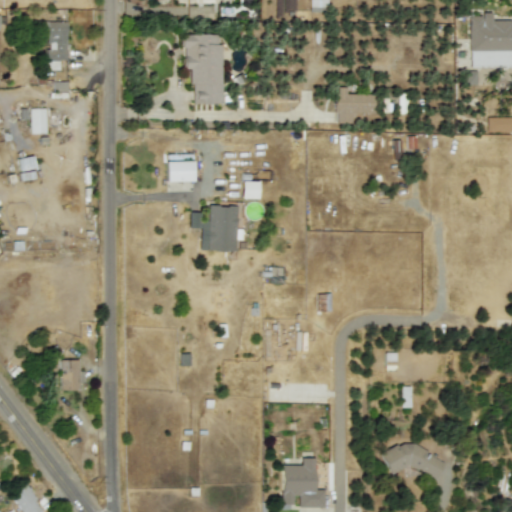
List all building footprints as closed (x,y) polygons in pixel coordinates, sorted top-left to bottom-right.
[(324,0),(307,0),(307,10),(325,10),(324,0)] [(511,65),(511,20),(489,20),(489,14),(467,14),(468,66),(511,65)] [(56,69),(56,59),(64,60),(64,21),(45,21),(44,69),(56,69)] [(215,33),(179,34),(180,68),(189,68),(189,103),(219,103),(219,43),(215,43),(215,33)] [(344,93),(344,87),(333,86),(332,122),(351,123),(351,112),(372,112),(372,94),(344,93)] [(42,107),(26,108),(27,133),(43,132),(42,107)] [(511,117),(485,116),(484,131),(511,131),(511,117)] [(17,170),(32,167),(30,155),(14,158),(17,170)] [(164,181),(191,180),(191,160),(164,161),(164,181)] [(255,197),(256,180),(240,180),(239,197),(255,197)] [(233,205),(206,204),(205,221),(197,220),(197,249),(233,250),(233,205)] [(81,370),(76,370),(76,359),(57,359),(58,390),(76,389),(76,382),(81,381),(81,370)] [(433,478),(442,462),(392,435),(378,461),(395,471),(401,461),(433,478)] [(279,465),(279,503),(290,503),(290,496),(295,496),(295,506),(321,506),(320,488),(311,489),(311,457),(298,457),(298,464),(279,465)] [(40,511),(25,485),(9,494),(19,511),(40,511)]
